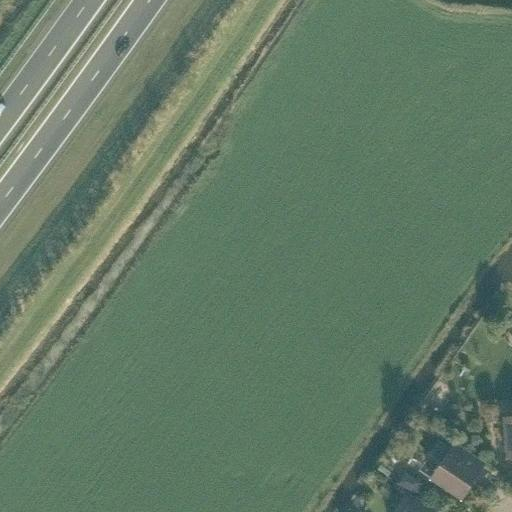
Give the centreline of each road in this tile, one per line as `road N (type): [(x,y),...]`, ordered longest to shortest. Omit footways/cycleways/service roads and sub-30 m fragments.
road 1 (trunk): [(0,203),(149,0)]
road 2 (trunk): [(89,0),(0,121)]
